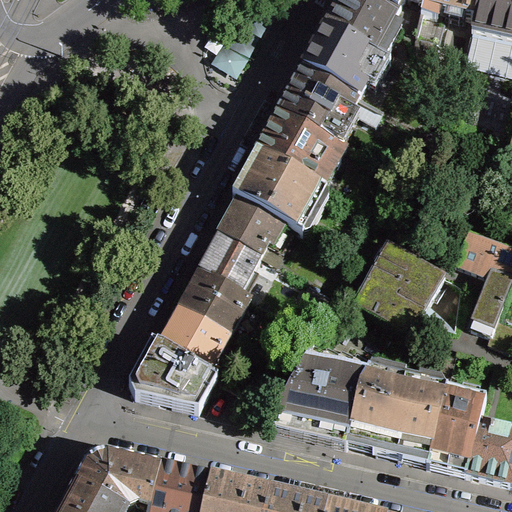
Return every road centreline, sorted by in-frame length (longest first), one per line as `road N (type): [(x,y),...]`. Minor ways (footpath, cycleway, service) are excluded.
road 1 (residential): [(310,0),(74,418)]
road 2 (residential): [(462,511),(74,418)]
